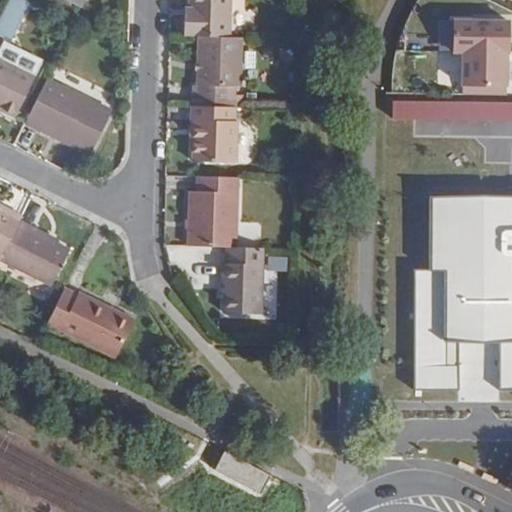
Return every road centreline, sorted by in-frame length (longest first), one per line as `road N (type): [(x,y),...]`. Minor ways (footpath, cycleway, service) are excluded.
road 1 (residential): [(148,0),(141,202)]
road 2 (residential): [(0,157),(90,200),(141,202)]
